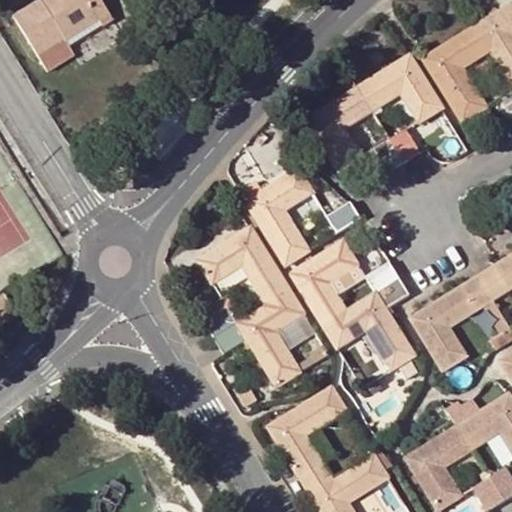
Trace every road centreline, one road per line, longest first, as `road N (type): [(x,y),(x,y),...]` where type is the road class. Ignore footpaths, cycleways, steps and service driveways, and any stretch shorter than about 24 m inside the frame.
road 1 (unclassified): [(140,241),(349,0)]
road 2 (residential): [(99,233),(0,86)]
road 3 (unclassified): [(273,511),(188,378)]
road 4 (residential): [(41,363),(110,358),(188,378)]
